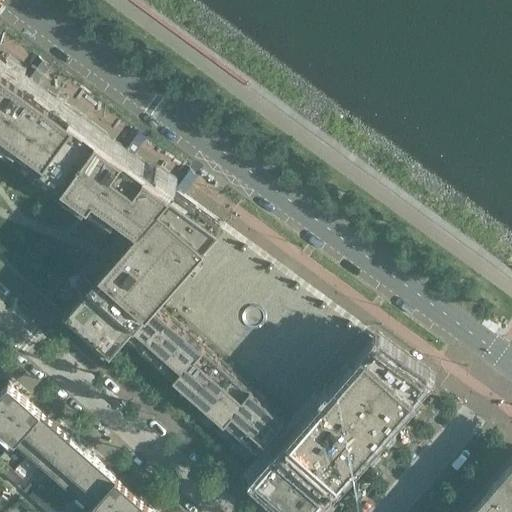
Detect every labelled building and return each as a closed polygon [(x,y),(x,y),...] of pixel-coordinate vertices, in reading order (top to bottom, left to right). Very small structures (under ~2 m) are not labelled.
[(193,205),(130,159),(0,64),(0,148),(106,227),(112,219),(130,233),(92,276),(85,270),(75,281),(82,287),(63,309),(110,350),(126,332),(154,300),(220,225),(193,205)] [(142,347),(170,315),(154,300),(126,332),(142,347)] [(158,361),(186,329),(170,315),(142,347),(158,361)] [(175,375),(203,343),(186,329),(158,361),(175,375)] [(293,511),(307,511),(426,377),(427,376),(423,374),(375,340),(254,477),(293,511)] [(191,390),(219,358),(203,343),(175,375),(191,390)] [(207,404),(235,372),(219,358),(191,390),(207,404)] [(223,418),(252,386),(235,372),(207,404),(223,418)] [(158,511),(8,380),(0,389),(0,437),(9,445),(14,439),(89,504),(84,511),(158,511)] [(240,433),(268,401),(252,386),(223,418),(240,433)] [(284,415),(268,401),(240,433),(256,447),(284,415)] [(13,469),(4,461),(0,464),(0,468),(8,476),(13,469)] [(504,511),(511,502),(511,461),(467,511),(504,511)] [(23,477),(13,469),(8,476),(17,484),(23,477)] [(44,496),(35,487),(29,494),(38,502),(44,496)] [(54,504),(44,496),(38,502),(48,511),(54,504)]
